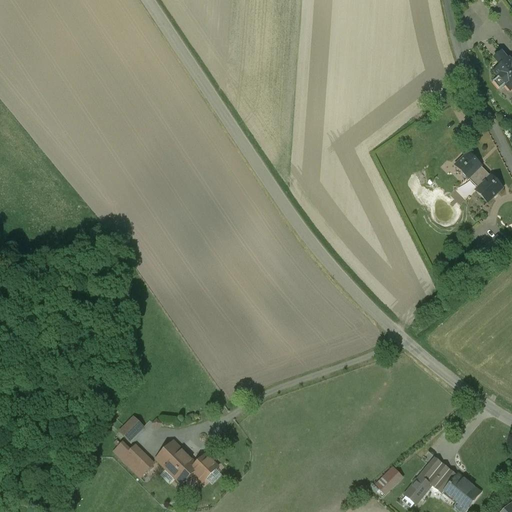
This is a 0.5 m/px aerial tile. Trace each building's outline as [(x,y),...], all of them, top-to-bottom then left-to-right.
[(511,63),(511,64),(509,60),(508,61),(503,56),(497,62),(501,67),(494,73),(495,73),(499,78),(505,86),(511,92),(511,90),(511,63)] [(505,86),(499,78),(493,83),(499,91),(505,86)] [(441,112),(461,102),(455,91),(436,101),(441,112)] [(482,167),(469,153),(456,166),(469,179),(478,189),(490,177),(481,167),(482,167)] [(478,189),(476,192),(488,204),(503,189),(491,177),(490,177),(478,189)] [(506,247),(497,237),(483,249),(492,259),(506,247)] [(126,427),(120,432),(130,442),(143,429),(133,419),(126,427)] [(199,469),(174,443),(156,461),(182,486),(199,469)] [(153,465),(135,447),(122,461),(140,479),(153,465)] [(456,478),(434,460),(422,475),(433,484),(444,493),(456,478)] [(422,475),(404,497),(415,506),(433,484),(422,475)] [(456,478),(444,493),(458,505),(459,506),(457,508),(461,511),(465,511),(480,494),(458,476),(456,478)] [(385,477),(376,487),(384,496),(394,486),(385,477)]
